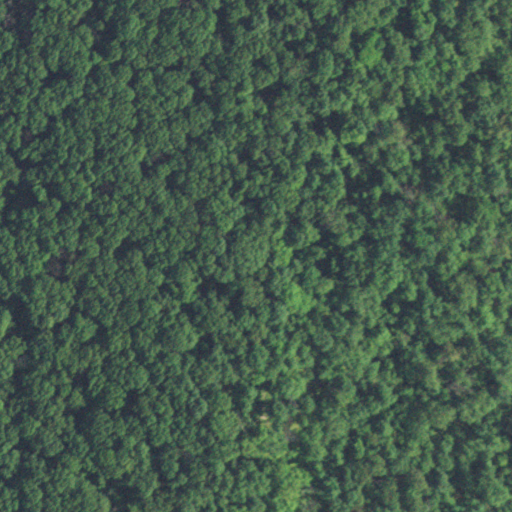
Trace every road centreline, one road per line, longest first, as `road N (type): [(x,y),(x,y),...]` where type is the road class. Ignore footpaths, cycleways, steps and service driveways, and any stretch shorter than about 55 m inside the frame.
road 1 (track): [(453,266),(475,139),(511,58)]
road 2 (track): [(379,455),(453,266)]
